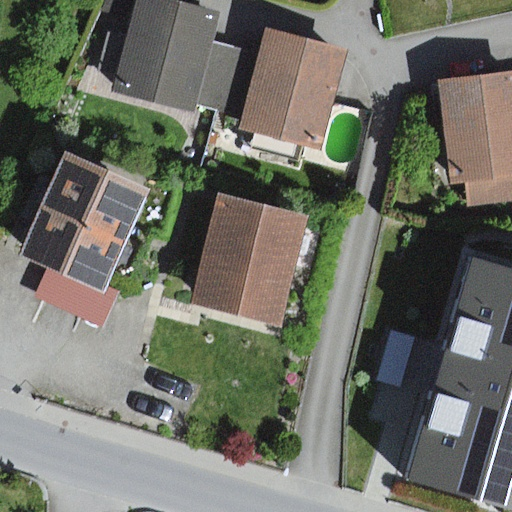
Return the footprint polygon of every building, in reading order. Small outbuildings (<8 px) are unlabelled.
[(213,10),(172,0),(126,0),(103,89),(186,111),(188,103),(205,40),(213,10)] [(338,46),(255,26),(249,52),(233,115),(229,128),(312,149),(338,46)] [(233,115),(249,52),(205,40),(188,103),(233,115)] [(511,68),(427,79),(440,184),(458,182),(461,208),(511,201),(511,181),(511,175),(511,174),(511,76),(511,77),(511,68)] [(136,186),(51,148),(4,251),(44,269),(89,290),(93,281),(136,186)] [(300,214),(209,190),(180,300),(270,325),(300,214)] [(511,268),(472,257),(405,480),(511,511),(511,268)] [(89,290),(44,269),(31,297),(99,328),(117,292),(93,281),(89,290)]
